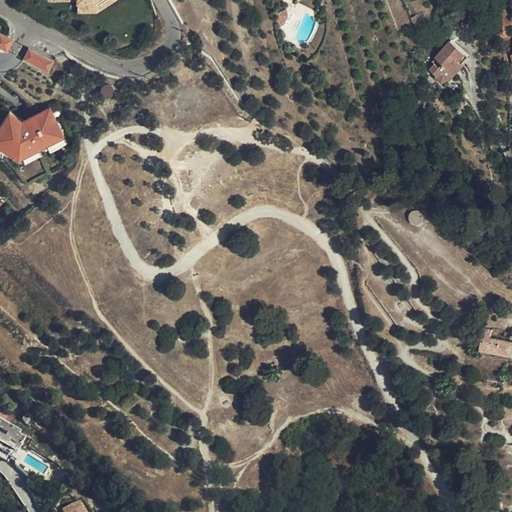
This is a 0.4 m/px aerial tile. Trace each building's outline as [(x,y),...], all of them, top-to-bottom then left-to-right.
[(76,0),(77,10),(95,11),(112,0),(76,0)] [(489,29),(488,13),(479,13),(479,20),(478,20),(479,29),(489,29)] [(421,28),(416,16),(411,18),(416,30),(421,28)] [(14,35),(0,28),(0,42),(7,47),(14,35)] [(451,79),(462,68),(455,62),(459,58),(464,63),(471,55),(454,40),(435,61),(438,64),(433,70),(440,77),(444,73),(451,79)] [(54,58),(28,44),(22,56),(48,70),(54,58)] [(503,55),(507,74),(511,73),(511,48),(508,49),(509,54),(503,55)] [(455,62),(462,68),(465,64),(464,63),(459,58),(455,62)] [(414,109),(417,126),(424,124),(421,108),(417,109),(421,100),(416,96),(411,107),(414,109)] [(22,116),(8,108),(0,120),(0,150),(3,152),(7,147),(18,154),(23,153),(26,159),(43,153),(39,146),(47,142),(50,149),(68,142),(50,104),(22,116)] [(511,338),(510,339),(496,336),(497,329),(484,327),(480,347),(511,352),(511,338)] [(496,336),(510,339),(511,332),(497,329),(496,336)] [(5,418),(0,415),(0,458),(8,463),(14,452),(17,453),(23,441),(17,438),(19,435),(1,424),(5,418)] [(62,511),(85,511),(81,503),(62,511)]
